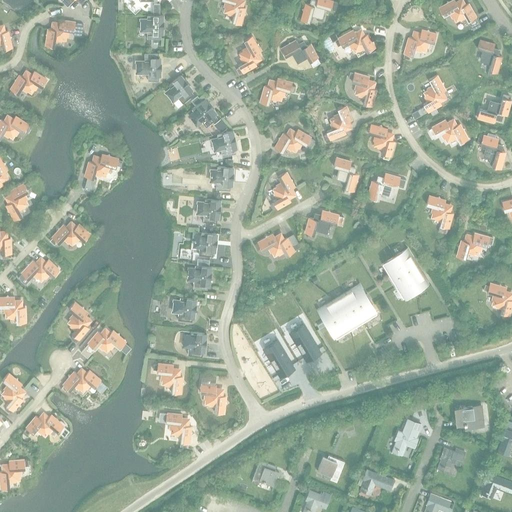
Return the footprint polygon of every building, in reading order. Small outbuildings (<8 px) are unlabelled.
[(222,0),(227,1),(225,11),(234,14),(232,22),(240,24),(243,16),(245,15),(244,12),(245,7),(241,6),(242,1),(238,0),(222,0)] [(333,3),(333,1),(330,0),(317,0),(317,1),(314,0),(311,0),(310,4),(306,3),(305,8),(302,9),(303,12),(301,20),(309,22),(312,14),(322,17),(324,7),(331,9),(335,10),(336,4),(333,3)] [(457,3),(454,0),(453,0),(450,2),(447,1),(446,4),(439,8),(444,16),(451,12),(456,20),(465,15),(468,21),(470,20),(472,24),(477,21),(475,17),(476,17),(468,3),(464,5),(461,1),(457,3)] [(162,34),(162,15),(147,15),(147,19),(141,19),(141,30),(147,30),(147,38),(158,38),(161,38),(161,35),(161,34),(162,34)] [(46,46),(55,47),(56,38),(66,40),(67,30),(73,31),(73,33),(82,35),(84,24),(60,20),(59,24),(54,24),(53,29),(49,28),(48,33),(45,35),(47,37),(46,46)] [(3,50),(12,48),(10,40),(11,37),(9,36),(8,31),(3,32),(2,27),(0,27),(0,41),(1,42),(3,50)] [(356,34),(354,30),(349,33),(346,32),(345,35),(338,39),(335,41),(338,46),(341,44),(342,46),(350,42),(355,51),(364,46),(367,52),(375,48),(367,34),(363,36),(360,32),(356,34)] [(434,43),(437,34),(421,30),(420,34),(415,33),(414,38),(409,37),(404,54),(413,56),(415,48),(425,51),(428,41),(434,43)] [(252,36),(244,40),(248,48),(239,53),(244,61),(238,65),(240,67),(236,69),(239,74),(243,72),(256,65),(254,61),(259,58),(256,54),(260,51),(258,47),(259,44),(256,43),(252,36)] [(288,45),(281,49),(285,57),(293,52),(298,61),(307,56),(310,62),(312,65),(313,67),(320,63),(319,61),(317,58),(318,58),(310,44),(306,46),(303,41),(299,44),(296,40),(292,43),(289,42),(288,45)] [(494,72),(497,73),(498,68),(501,67),(499,64),(502,56),(497,55),(499,50),(494,48),(495,44),(480,40),(477,48),(484,50),(481,60),(491,62),(488,71),(487,74),(493,76),(494,72)] [(159,53),(144,53),(144,61),(136,61),(136,72),(148,72),(148,80),(155,81),(155,80),(159,80),(159,77),(159,76),(160,76),(160,57),(159,57),(159,53)] [(42,87),(47,80),(34,71),(31,75),(27,72),(24,77),(20,75),(17,79),(14,80),(15,83),(11,90),(9,93),(14,96),(16,93),(18,94),(23,87),(31,92),(37,84),(42,87)] [(368,81),(369,77),(354,73),(350,72),(348,78),(352,79),(352,81),(358,83),(355,93),(365,96),(363,104),(371,106),(373,98),(376,97),(375,94),(376,89),(372,88),(373,83),(368,81)] [(421,108),(417,110),(420,115),(424,113),(427,111),(427,112),(441,104),(439,100),(444,97),(441,93),(445,91),(443,86),(443,83),(440,82),(436,75),(429,79),(433,87),(424,92),(429,101),(423,104),(424,106),(421,108)] [(180,76),(168,85),(171,88),(166,92),(173,101),(178,97),(183,103),(191,96),(194,94),(192,92),(191,91),(192,90),(180,76)] [(292,83),(277,79),(276,83),(271,81),(269,87),(265,85),(264,90),(261,92),(263,94),(260,102),(269,105),(271,96),(281,99),(283,90),(290,91),(294,92),(296,86),(292,85),(292,83)] [(480,108),(477,117),(494,122),(495,117),(500,119),(502,114),(506,115),(511,100),(508,99),(509,95),(503,94),(502,98),(502,97),(500,104),(491,101),(488,111),(480,108)] [(204,99),(192,109),(194,112),(189,115),(196,124),(201,120),(206,127),(215,120),(217,118),(215,115),(215,114),(204,99)] [(347,122),(351,120),(346,105),(337,109),(340,115),(331,119),(334,128),(326,131),(327,133),(324,135),(326,140),(329,139),(330,139),(337,136),(340,137),(341,135),(346,133),(344,129),(349,127),(347,122)] [(0,138),(4,132),(13,137),(18,129),(24,132),(25,130),(28,132),(32,127),(28,125),(15,116),(13,120),(8,117),(5,122),(1,120),(0,121),(0,138)] [(456,136),(460,143),(468,139),(464,132),(465,129),(462,128),(459,124),(455,126),(453,121),(448,124),(446,120),(432,127),(432,128),(429,130),(431,135),(435,133),(436,135),(442,132),(447,141),(456,136)] [(388,155),(390,156),(394,141),(390,140),(391,135),(386,133),(387,129),(379,127),(378,124),(375,126),(370,124),(368,132),(376,135),(374,145),(383,147),(382,154),(381,158),(387,159),(388,155)] [(279,141),(275,148),(282,153),(287,145),(295,150),(301,142),(306,145),(310,147),(311,148),(315,140),(311,138),(297,129),(295,133),(290,131),(288,135),(284,133),(281,137),(278,138),(279,141)] [(232,130),(217,134),(218,138),(212,139),(215,150),(220,149),(222,157),(233,154),(236,153),(235,150),(236,150),(235,149),(236,149),(232,130)] [(492,166),(500,169),(505,152),(500,151),(502,145),(497,144),(498,140),(483,135),(482,138),(478,137),(477,143),(481,144),(480,144),(487,146),(484,155),(494,158),(492,166)] [(88,177),(84,189),(93,191),(96,179),(94,179),(96,172),(105,175),(108,165),(116,168),(117,165),(121,166),(122,160),(118,159),(119,159),(111,157),(109,154),(106,156),(102,154),(100,159),(95,157),(94,162),(90,161),(85,176),(88,177)] [(336,158),(334,166),(340,168),(337,178),(347,180),(345,189),(344,192),(349,194),(351,190),(353,191),(355,183),(358,182),(357,179),(358,174),(354,173),(355,168),(350,166),(351,162),(336,158)] [(233,167),(217,166),(217,170),(211,169),(210,181),(216,181),(216,189),(227,190),(230,190),(230,187),(230,186),(231,186),(233,167)] [(290,179),(286,172),(278,176),(282,184),(273,188),(278,197),(272,200),(274,203),(270,205),(273,210),(277,208),(291,200),(288,197),(293,194),(290,189),(294,187),(292,183),(293,180),(290,179)] [(370,189),(368,197),(376,200),(379,191),(388,194),(391,185),(398,186),(402,187),(404,188),(406,180),(400,178),(385,174),(384,178),(379,176),(377,182),(373,180),(371,185),(369,187),(370,189)] [(15,220),(23,216),(19,208),(27,203),(23,195),(28,191),(27,189),(31,187),(28,182),(24,184),(10,191),(13,195),(8,198),(11,202),(7,205),(9,209),(8,212),(11,213),(15,220)] [(444,205),(446,201),(441,199),(439,196),(437,198),(429,196),(426,204),(434,207),(432,216),(441,219),(440,225),(442,226),(441,230),(447,232),(448,228),(452,213),(448,211),(449,206),(444,205)] [(220,200),(204,198),(204,202),(198,201),(197,213),(203,213),(202,221),(213,222),(216,222),(217,219),(217,218),(218,218),(220,200)] [(511,199),(502,202),(504,211),(511,209),(511,213),(511,199)] [(336,224),(339,215),(334,214),(332,211),(330,213),(322,211),(321,215),(316,213),(314,219),(310,217),(306,233),(308,233),(307,237),(313,239),(314,235),(316,228),(326,231),(328,221),(336,224)] [(84,241),(90,234),(78,224),(75,227),(71,223),(68,227),(64,224),(61,228),(58,228),(58,231),(52,237),(53,237),(50,240),(54,245),(57,242),(59,243),(65,237),(72,244),(79,236),(84,241)] [(0,247),(2,247),(2,254),(2,258),(8,258),(8,254),(11,254),(10,238),(6,238),(5,233),(0,233),(0,230),(0,247)] [(217,233),(201,232),(201,235),(195,235),(194,246),(200,247),(199,255),(210,256),(213,256),(213,253),(214,252),(215,252),(217,233)] [(466,241),(462,240),(461,244),(458,246),(459,249),(457,257),(466,259),(468,251),(477,254),(480,244),(487,246),(487,243),(491,244),(493,238),(489,237),(474,233),(473,237),(468,236),(466,241)] [(294,252),(286,238),(283,240),(280,235),(275,238),(273,234),(269,236),(266,236),(265,239),(258,243),(254,245),(257,250),(261,248),(262,250),(269,246),(274,255),(283,250),(286,256),(294,252)] [(394,256),(404,273),(416,266),(406,249),(394,256)] [(392,279),(392,281),(404,273),(394,256),(385,262),(382,263),(392,279)] [(53,277),(59,270),(48,260),(45,263),(41,259),(37,263),(34,260),(30,264),(27,264),(27,267),(22,273),(19,276),(24,280),(26,277),(28,279),(34,273),(41,280),(48,272),(53,277)] [(211,266),(195,265),(195,268),(189,268),(188,279),(194,280),(193,288),(204,289),(207,289),(207,286),(208,286),(208,285),(209,285),(211,266)] [(416,266),(404,273),(415,290),(427,283),(416,266)] [(404,273),(392,281),(393,282),(403,297),(406,296),(415,290),(404,273)] [(497,285),(489,283),(487,291),(495,294),(492,303),(502,306),(500,313),(499,317),(505,318),(506,315),(509,315),(511,303),(511,299),(509,299),(510,294),(505,292),(506,288),(502,287),(500,284),(497,285)] [(355,307),(368,299),(360,284),(346,293),(355,307)] [(355,307),(346,293),(332,301),(341,315),(355,307)] [(25,322),(25,307),(20,307),(20,301),(15,302),(15,297),(10,297),(7,295),(5,298),(0,297),(0,306),(6,306),(6,316),(16,316),(17,323),(25,322)] [(196,298),(180,296),(180,300),(174,300),(173,311),(179,311),(178,320),(189,321),(192,321),(192,318),(193,317),(194,317),(196,298)] [(355,307),(363,321),(377,313),(375,309),(372,304),(371,304),(368,299),(355,307)] [(341,315),(332,301),(319,309),(327,323),(341,315)] [(79,339),(89,327),(85,324),(89,320),(85,317),(88,313),(84,310),(84,307),(80,307),(74,302),(68,309),(75,314),(69,322),(76,328),(72,333),(74,335),(71,338),(76,342),(78,339),(79,339)] [(341,315),(350,330),(363,321),(355,307),(341,315)] [(341,315),(327,323),(331,329),(334,334),(336,338),(350,330),(341,315)] [(304,324),(291,332),(298,344),(305,355),(307,359),(320,352),(304,324)] [(102,334),(98,331),(81,352),(87,358),(99,344),(107,350),(113,343),(120,348),(126,342),(119,336),(119,333),(116,333),(112,330),(109,334),(105,330),(102,334)] [(206,333),(191,331),(190,335),(184,335),(183,346),(189,346),(188,355),(199,356),(202,356),(202,353),(203,353),(203,352),(204,352),(206,333)] [(277,340),(264,348),(281,375),(294,367),(277,340)] [(172,393),(180,394),(181,385),(184,383),(182,381),(182,376),(178,375),(178,370),(173,370),(173,365),(158,363),(158,364),(154,363),(153,369),(157,370),(157,372),(163,373),(162,383),(172,384),(172,393)] [(90,383),(95,387),(100,381),(89,370),(86,374),(82,370),(78,374),(75,371),(71,375),(68,375),(69,378),(63,385),(61,388),(65,392),(68,389),(70,390),(75,384),(83,390),(90,383)] [(12,410),(23,398),(19,395),(23,391),(19,388),(22,385),(18,381),(18,378),(14,378),(8,373),(3,380),(9,385),(2,393),(10,399),(6,405),(8,406),(5,409),(9,413),(12,410)] [(215,412),(223,413),(224,405),(227,403),(225,401),(225,396),(221,395),(221,390),(216,389),(217,385),(215,385),(216,378),(202,376),(200,392),(207,393),(206,403),(215,404),(215,412)] [(465,428),(483,426),(481,414),(473,415),(472,407),(455,408),(457,424),(465,423),(465,428)] [(180,442),(189,443),(190,435),(192,433),(190,431),(191,426),(186,425),(187,420),(182,419),(182,415),(167,413),(163,413),(162,419),(166,419),(166,422),(172,422),(171,432),(181,434),(180,442)] [(58,433),(64,426),(58,421),(57,417),(54,418),(51,414),(48,418),(44,414),(40,418),(37,415),(26,427),(27,428),(24,431),(29,435),(31,431),(33,433),(38,428),(45,435),(52,427),(58,433)] [(396,440),(393,447),(396,448),(398,449),(399,449),(403,451),(406,443),(414,446),(417,438),(415,437),(421,424),(408,419),(402,432),(398,430),(395,439),(396,440)] [(500,446),(498,451),(507,455),(510,447),(511,447),(511,432),(504,430),(501,439),(502,439),(500,446)] [(460,464),(463,455),(444,448),(440,456),(442,457),(439,464),(441,465),(441,466),(444,467),(445,466),(449,468),(452,460),(460,464)] [(336,482),(344,461),(328,455),(326,458),(322,457),(316,471),(330,477),(329,479),(336,482)] [(1,489),(10,488),(9,480),(19,479),(19,469),(25,468),(25,466),(29,465),(29,459),(25,460),(9,461),(9,465),(4,466),(4,471),(0,471),(0,472),(0,476),(0,480),(1,481),(1,489)] [(272,486),(278,471),(274,470),(275,467),(258,461),(251,481),(257,484),(258,481),(272,486)] [(386,477),(367,470),(363,479),(364,480),(361,486),(364,487),(364,488),(367,489),(371,490),(374,483),(382,486),(382,487),(390,490),(394,480),(386,477)] [(484,483),(485,483),(482,490),(485,491),(485,492),(488,493),(488,492),(492,494),(495,487),(511,493),(511,492),(511,482),(487,473),(484,483)] [(325,507),(328,498),(309,490),(305,500),(307,501),(304,507),(307,508),(306,509),(309,510),(310,509),(314,511),(317,504),(325,507)] [(446,511),(449,502),(430,494),(427,503),(428,504),(425,511),(428,511),(427,511),(436,511),(438,508),(446,511)]
